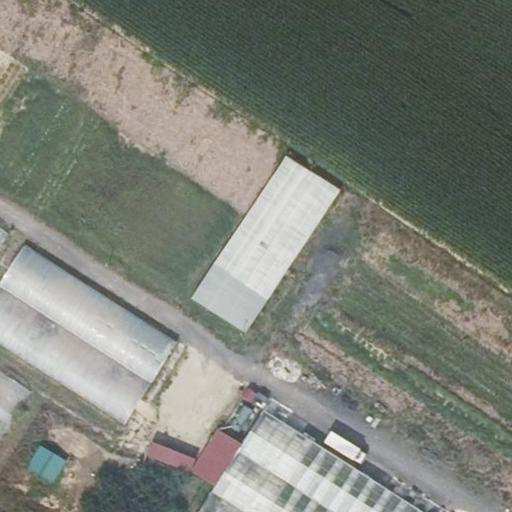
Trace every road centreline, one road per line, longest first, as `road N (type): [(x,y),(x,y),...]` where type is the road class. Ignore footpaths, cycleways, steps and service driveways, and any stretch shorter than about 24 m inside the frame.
road 1 (unclassified): [(0,218),(249,382)]
road 2 (track): [(249,382),(455,511)]
